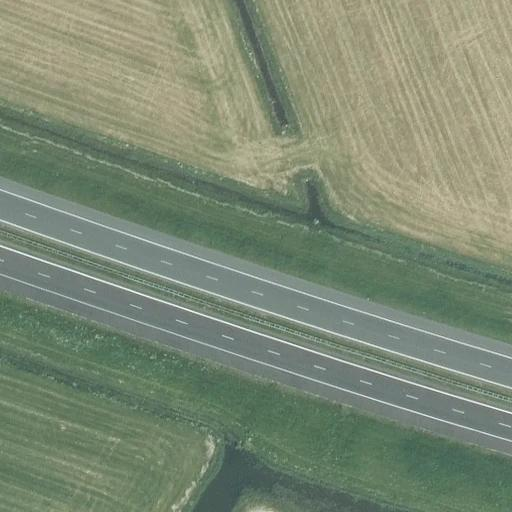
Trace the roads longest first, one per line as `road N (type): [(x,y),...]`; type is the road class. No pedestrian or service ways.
road 1 (motorway): [(511,373),(0,205)]
road 2 (motorway): [(0,260),(511,427)]
